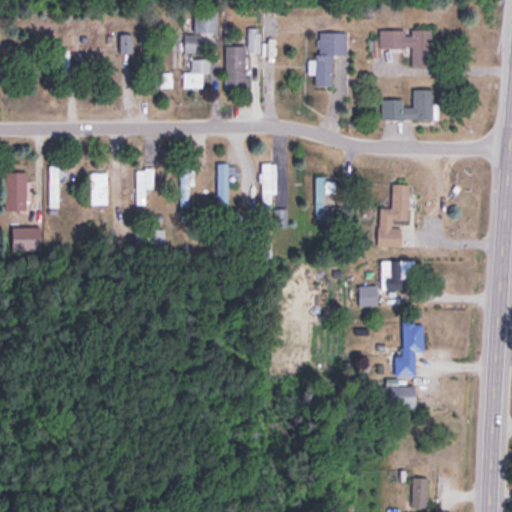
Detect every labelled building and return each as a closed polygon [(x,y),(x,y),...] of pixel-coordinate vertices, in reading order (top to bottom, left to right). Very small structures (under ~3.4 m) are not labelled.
[(216,5),(193,5),(193,31),(183,31),(183,50),(201,50),(201,30),(216,30),(216,5)] [(430,27),(378,27),(378,45),(411,45),(411,64),(431,64),(430,27)] [(315,83),(331,83),(332,52),(345,52),(345,29),(316,29),(315,83)] [(130,50),(130,32),(118,32),(118,50),(130,50)] [(224,43),(224,87),(249,87),(249,74),(245,74),(245,43),(224,43)] [(81,48),(59,48),(59,74),(81,74),(81,48)] [(207,70),(207,55),(183,55),(183,86),(202,86),(202,70),(207,70)] [(402,96),(380,96),(380,117),(432,117),(432,86),(412,86),(412,105),(402,105),(402,96)] [(227,160),(216,160),(216,203),(227,203),(227,160)] [(270,206),(270,191),(275,191),(275,160),(259,160),(259,206),(270,206)] [(57,162),(47,162),(47,205),(57,205),(57,162)] [(144,202),(144,186),(153,186),(153,165),(134,165),(134,202),(144,202)] [(179,205),(190,205),(190,166),(179,166),(179,205)] [(4,208),(25,208),(25,169),(4,169),(4,208)] [(106,202),(106,170),(89,170),(89,202),(106,202)] [(323,190),(331,190),(331,180),(325,180),(325,174),(314,174),(314,216),(323,216),(323,190)] [(407,218),(408,181),(391,181),(390,207),(377,206),(377,243),(401,244),(401,225),(392,225),(392,218),(407,218)] [(286,225),(286,206),(273,206),(273,225),(286,225)] [(11,248),(40,248),(40,225),(11,225),(11,248)] [(164,227),(134,227),(134,244),(164,244),(164,227)] [(414,288),(414,258),(380,258),(380,288),(414,288)] [(358,283),(358,303),(377,303),(377,283),(358,283)] [(402,354),(393,354),(393,373),(415,373),(414,349),(422,349),(422,319),(401,319),(402,354)] [(384,383),(384,407),(415,407),(415,383),(384,383)] [(427,475),(410,475),(410,506),(427,506),(427,475)]
